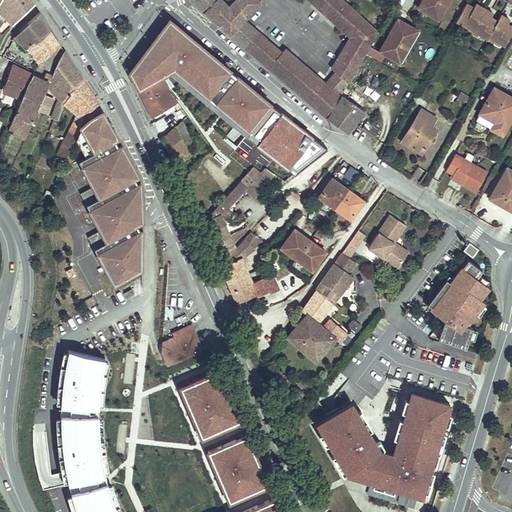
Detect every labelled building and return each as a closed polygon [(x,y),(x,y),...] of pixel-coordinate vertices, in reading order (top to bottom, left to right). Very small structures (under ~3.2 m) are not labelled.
[(0,37),(1,36),(0,34),(0,26),(7,18),(13,24),(21,16),(33,5),(29,0),(0,0),(0,1),(0,37)] [(309,0),(350,37),(332,68),(337,72),(326,84),(285,50),(282,53),(243,20),(260,2),(257,0),(235,0),(229,7),(221,0),(191,0),(230,34),(327,118),(379,31),(343,0),(309,0)] [(422,0),(418,8),(438,19),(448,0),(422,0)] [(472,30),(484,8),(478,5),(475,8),(473,7),(466,3),(456,21),(465,26),(472,30)] [(489,37),(498,21),(491,17),(489,16),(491,12),(484,8),(472,30),(478,34),(488,39),(489,37)] [(51,31),(40,12),(15,36),(24,45),(22,47),(25,50),(27,47),(51,31)] [(495,40),(505,46),(511,32),(511,26),(507,24),(506,23),(508,19),(501,15),(498,21),(489,37),(495,40)] [(380,51),(399,62),(417,30),(398,19),(380,51)] [(169,20),(129,73),(139,90),(169,73),(174,70),(249,132),(271,105),(228,69),(169,20)] [(39,65),(60,44),(51,31),(27,47),(39,65)] [(24,45),(15,36),(13,38),(22,47),(24,45)] [(381,61),(384,55),(371,47),(367,53),(381,61)] [(48,86),(59,98),(58,98),(51,118),(58,121),(64,104),(63,104),(71,91),(84,82),(64,51),(58,61),(52,76),(48,86)] [(34,72),(32,71),(31,73),(12,65),(3,91),(21,98),(28,82),(32,75),(34,72)] [(174,70),(169,73),(246,136),(249,132),(174,70)] [(21,98),(9,128),(14,130),(13,134),(25,139),(38,110),(37,110),(37,109),(44,94),(48,86),(52,76),(46,74),(43,80),(32,75),(28,82),(21,98)] [(139,90),(152,117),(174,105),(184,119),(187,115),(178,102),(170,93),(159,78),(139,90)] [(85,109),(95,97),(84,82),(71,91),(63,104),(64,104),(77,116),(64,141),(63,140),(59,150),(68,154),(75,139),(80,128),(80,127),(83,124),(81,124),(83,119),(85,109)] [(504,132),(511,117),(511,98),(494,88),(479,114),(496,123),(494,126),(504,132)] [(471,97),(461,91),(458,97),(468,103),(471,97)] [(44,94),(37,109),(47,113),(53,99),(44,94)] [(327,118),(346,133),(364,110),(341,94),(327,118)] [(457,97),(453,95),(448,102),(452,104),(457,97)] [(427,103),(417,96),(413,102),(424,108),(427,103)] [(103,111),(95,97),(85,109),(83,119),(81,124),(83,124),(90,118),(103,111)] [(416,150),(419,145),(425,148),(437,129),(431,126),(436,118),(421,109),(402,141),(416,150)] [(80,127),(80,128),(93,153),(85,157),(78,161),(92,187),(80,193),(100,230),(88,237),(111,279),(115,277),(118,282),(142,269),(142,229),(139,231),(136,226),(142,222),(142,201),(141,190),(140,182),(137,184),(134,179),(139,176),(122,145),(118,147),(115,140),(118,138),(103,111),(90,118),(83,124),(80,127)] [(496,123),(479,114),(476,120),(492,129),(494,126),(496,123)] [(162,138),(175,166),(189,155),(186,149),(193,145),(182,121),(175,127),(175,126),(162,138)] [(364,132),(375,138),(380,129),(369,123),(364,132)] [(272,125),(248,155),(258,163),(261,159),(265,162),(262,166),(266,169),(273,174),(294,147),(302,154),(312,141),(293,127),(288,133),(285,136),(282,133),(272,125)] [(492,129),(502,135),(504,132),(494,126),(492,129)] [(93,153),(80,128),(75,139),(85,157),(93,153)] [(416,150),(422,153),(425,148),(419,145),(416,150)] [(228,189),(242,167),(214,149),(200,172),(228,189)] [(55,157),(65,162),(68,154),(59,150),(55,157)] [(455,154),(446,170),(453,174),(451,178),(476,192),(487,172),(455,154)] [(262,174),(252,167),(240,181),(247,187),(248,186),(250,188),(246,191),(253,197),(273,174),(266,169),(262,174)] [(511,210),(511,208),(511,170),(507,167),(490,198),(511,210)] [(339,183),(332,178),(328,183),(335,188),(339,183)] [(209,221),(201,224),(219,265),(228,256),(235,248),(221,217),(232,212),(227,209),(244,190),(247,187),(240,181),(207,217),(209,221)] [(339,183),(335,188),(328,183),(319,197),(350,219),(360,206),(353,201),(357,196),(339,183)] [(360,206),(363,201),(357,196),(353,201),(360,206)] [(45,209),(49,201),(43,199),(40,207),(45,209)] [(367,248),(370,249),(382,258),(398,268),(406,255),(392,245),(394,242),(390,240),(402,222),(390,214),(367,248)] [(402,222),(390,240),(394,242),(406,225),(402,222)] [(301,233),(294,229),(291,234),(297,238),(301,233)] [(365,235),(358,230),(348,243),(356,249),(365,235)] [(244,238),(255,248),(262,241),(256,234),(255,236),(250,232),(244,238)] [(312,270),(322,257),(316,252),(319,247),(301,233),(297,238),(291,234),(281,247),(312,270)] [(238,278),(248,274),(241,258),(255,248),(244,238),(235,248),(228,256),(233,260),(220,266),(231,293),(242,288),(238,278)] [(409,252),(394,242),(392,245),(406,255),(409,252)] [(342,252),(343,253),(350,257),(356,249),(348,243),(342,252)] [(473,257),(479,250),(469,243),(468,245),(464,251),(473,257)] [(322,257),(326,252),(319,247),(316,252),(322,257)] [(382,258),(370,249),(365,255),(378,264),(382,258)] [(342,252),(341,251),(333,262),(348,272),(356,262),(350,257),(343,253),(342,252)] [(468,322),(483,302),(479,299),(488,287),(475,278),(482,270),(467,259),(430,308),(445,319),(438,338),(466,348),(473,328),(464,325),(467,321),(468,322)] [(315,288),(316,289),(333,302),(353,276),(348,272),(333,262),(315,288)] [(242,288),(231,293),(236,303),(256,294),(257,297),(269,292),(270,294),(279,290),(271,273),(262,277),(263,278),(252,283),(248,274),(238,278),(242,288)] [(134,294),(131,289),(124,293),(126,298),(134,294)] [(323,327),(317,322),(333,302),(316,289),(302,311),(307,315),(287,337),(315,361),(335,338),(323,327)] [(330,319),(323,327),(335,338),(340,343),(347,334),(330,319)] [(348,325),(356,332),(361,326),(353,319),(348,325)] [(162,343),(162,351),(168,365),(202,350),(191,324),(173,333),(174,337),(162,343)] [(347,334),(340,343),(345,346),(351,338),(347,334)] [(63,353),(60,365),(57,365),(56,383),(52,399),(55,400),(55,410),(94,412),(95,372),(98,361),(63,353)] [(216,374),(178,389),(197,440),(236,426),(216,374)] [(351,402),(316,424),(321,433),(319,434),(325,444),(329,442),(336,455),(332,457),(343,475),(346,473),(347,476),(372,483),(371,487),(393,494),(394,489),(422,497),(424,492),(427,493),(434,471),(432,470),(436,457),(440,458),(447,434),(440,432),(443,423),(447,424),(449,415),(446,414),(449,404),(411,393),(409,401),(404,400),(401,411),(405,412),(402,421),(398,419),(392,438),(396,439),(392,452),(383,450),(384,447),(379,439),(376,441),(369,431),(372,429),(361,410),(357,412),(351,402)] [(51,461),(54,461),(59,479),(61,488),(105,478),(98,450),(98,420),(51,420),(51,461)] [(240,438),(205,453),(226,503),(261,489),(240,438)] [(503,479),(508,482),(511,473),(511,469),(503,466),(506,460),(505,460),(492,485),(498,488),(503,479)] [(66,511),(116,511),(108,485),(63,499),(66,511)] [(270,511),(266,502),(242,511),(270,511)]
